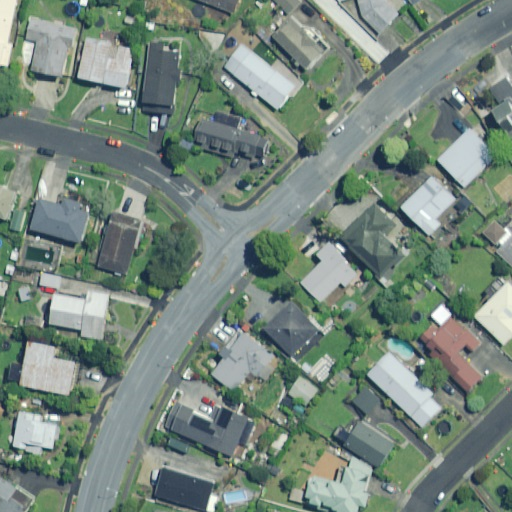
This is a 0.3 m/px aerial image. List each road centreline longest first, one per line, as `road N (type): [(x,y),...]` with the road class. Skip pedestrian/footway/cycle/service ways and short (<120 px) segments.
road 1 (residential): [(511,12),(409,79),(241,246)]
road 2 (residential): [(241,246),(158,352),(93,511)]
road 3 (residential): [(0,124),(147,169),(241,246)]
road 4 (residential): [(511,412),(422,511)]
